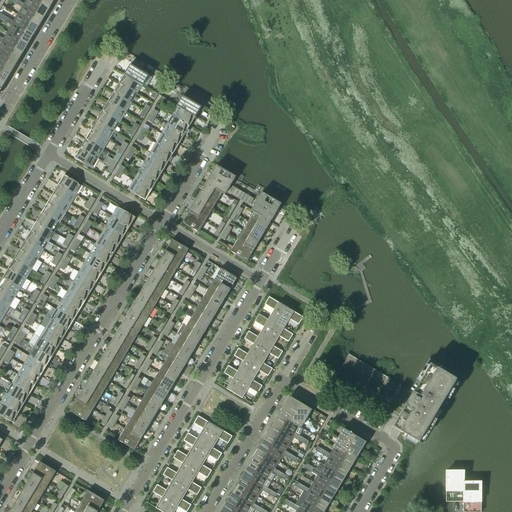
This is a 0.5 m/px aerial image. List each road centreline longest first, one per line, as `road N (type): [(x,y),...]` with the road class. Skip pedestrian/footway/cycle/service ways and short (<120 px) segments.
road 1 (residential): [(0,493),(162,222)]
road 2 (residential): [(123,511),(260,281)]
road 3 (residential): [(357,511),(393,445),(282,379)]
road 4 (residential): [(204,511),(282,379)]
road 5 (residential): [(0,116),(69,0)]
road 6 (residential): [(162,222),(48,154)]
